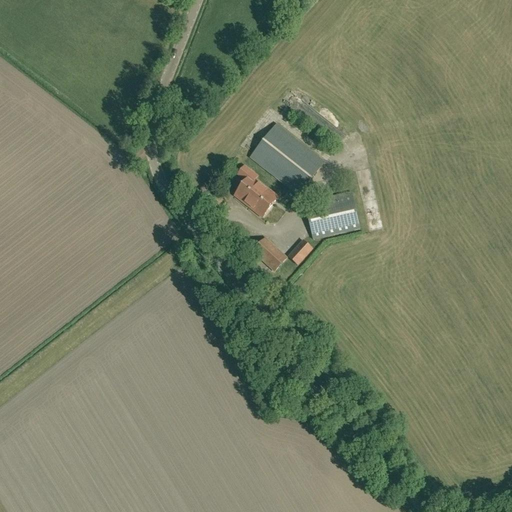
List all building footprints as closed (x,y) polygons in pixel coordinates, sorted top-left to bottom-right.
[(325,163),(277,125),(250,158),(299,196),(325,163)] [(239,175),(247,182),(235,196),(263,217),(278,198),(251,177),(253,174),(244,167),(239,175)] [(313,237),(360,226),(352,192),(321,199),(323,210),(307,213),(313,237)] [(254,252),(275,272),(287,259),(266,239),(254,252)] [(304,241),(289,257),(297,266),(313,250),(304,241)]
